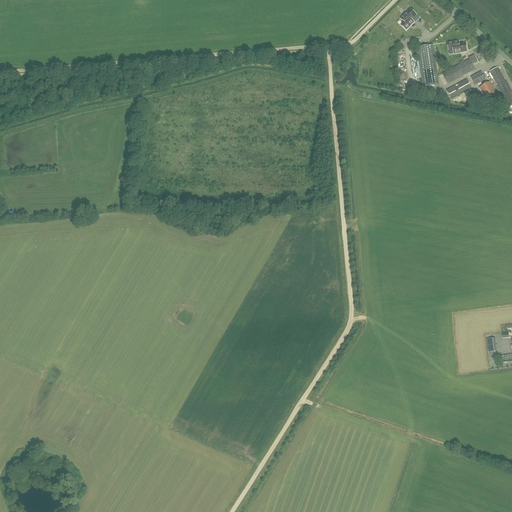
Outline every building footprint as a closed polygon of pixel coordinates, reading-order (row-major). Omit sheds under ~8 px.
[(401,19),(404,22),(401,25),(406,30),(414,22),(412,20),(416,15),(410,9),(401,19)] [(459,44),(459,41),(447,43),(449,50),(453,50),(454,54),(467,51),(466,43),(459,44)] [(423,87),(439,85),(433,45),(417,47),(423,87)] [(477,62),(478,62),(474,55),(469,58),(469,59),(464,62),(460,64),(442,74),(448,83),(475,69),(473,64),(477,62)] [(490,71),(497,86),(496,86),(508,108),(511,106),(511,90),(506,81),(498,67),(490,71)] [(475,85),(485,79),(481,71),(470,77),(475,85)] [(452,100),(472,89),(467,79),(447,90),(452,100)] [(479,87),(485,98),(490,109),(501,103),(490,82),(479,87)] [(475,104),(483,100),(478,89),(467,94),(471,101),(473,100),(475,104)] [(495,338),(487,339),(488,352),(497,351),(495,338)]
